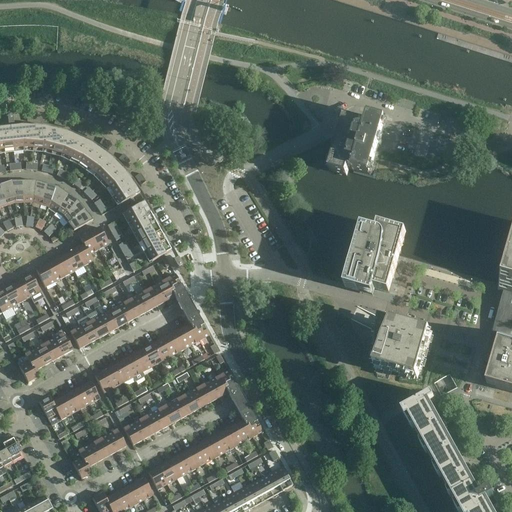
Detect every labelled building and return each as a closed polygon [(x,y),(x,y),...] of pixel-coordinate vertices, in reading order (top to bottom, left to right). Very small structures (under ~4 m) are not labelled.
[(369,117),(367,125),(366,128),(351,124),(347,136),(341,134),(341,135),(335,153),(334,159),(330,172),(348,177),(350,170),(355,172),(371,176),(373,171),(380,147),(387,122),(382,120),(374,118),(369,117)] [(345,118),(341,134),(347,136),(350,126),(351,124),(366,128),(367,125),(345,118)] [(139,197),(143,204),(169,253),(174,262),(177,260),(146,203),(141,194),(133,182),(127,174),(119,165),(109,156),(100,149),(90,143),(79,137),(68,133),(57,129),(45,127),(33,126),(21,125),(13,126),(8,126),(0,127),(0,130),(10,130),(21,128),(33,129),(45,130),(56,133),(68,136),(78,141),(89,146),(99,153),(108,160),(116,168),(124,176),(131,186),(138,196),(139,197)] [(21,128),(10,130),(12,151),(22,150),(21,128)] [(33,129),(21,128),(22,150),(32,151),(33,129)] [(45,130),(33,129),(32,151),(41,152),(45,130)] [(10,130),(0,130),(0,140),(2,152),(12,151),(10,130)] [(56,133),(45,130),(41,152),(51,154),(56,133)] [(68,136),(56,133),(51,154),(60,156),(68,136)] [(78,141),(68,136),(60,156),(69,160),(78,141)] [(89,146),(78,141),(69,160),(78,165),(89,146)] [(107,142),(103,147),(108,151),(111,145),(109,144),(107,142)] [(99,153),(89,146),(78,165),(86,170),(99,153)] [(108,160),(99,153),(86,170),(94,176),(108,160)] [(118,160),(122,163),(127,159),(125,157),(123,155),(118,160)] [(127,159),(122,163),(126,167),(130,162),(128,161),(127,159)] [(116,168),(108,160),(94,176),(101,183),(116,168)] [(124,176),(116,168),(101,183),(108,190),(124,176)] [(56,177),(62,179),(65,173),(59,171),(56,177)] [(62,179),(67,182),(70,176),(65,173),(62,179)] [(131,186),(124,176),(108,190),(113,198),(131,186)] [(71,184),(75,187),(79,182),(75,178),(71,184)] [(75,187),(80,190),(84,185),(79,182),(75,187)] [(10,183),(0,186),(0,190),(6,207),(14,205),(10,183)] [(22,183),(10,183),(14,205),(22,204),(22,183)] [(34,183),(22,183),(22,204),(31,204),(34,183)] [(46,186),(34,183),(31,204),(39,207),(46,186)] [(57,189),(46,186),(39,207),(47,209),(57,189)] [(138,196),(131,186),(113,198),(119,207),(138,196)] [(83,193),(87,197),(92,193),(88,188),(83,193)] [(67,196),(57,189),(47,209),(54,214),(67,196)] [(87,197),(91,201),(96,197),(94,194),(92,193),(87,197)] [(77,203),(67,196),(54,214),(62,219),(77,203)] [(93,205),(97,209),(103,206),(99,201),(93,205)] [(84,212),(77,203),(62,219),(67,226),(84,212)] [(143,204),(124,215),(150,263),(169,253),(143,204)] [(97,209),(100,214),(106,210),(103,206),(97,209)] [(92,222),(84,212),(67,226),(72,232),(92,222)] [(5,222),(10,231),(13,229),(9,221),(5,222)] [(107,227),(111,235),(119,231),(114,223),(107,227)] [(43,233),(46,236),(53,229),(50,226),(43,233)] [(362,228),(357,244),(385,252),(384,254),(399,258),(399,256),(406,233),(378,226),(377,232),(362,228)] [(46,236),(49,238),(55,231),(53,229),(46,236)] [(90,234),(99,251),(109,246),(99,229),(90,234)] [(111,235),(116,242),(123,238),(119,231),(111,235)] [(80,239),(93,263),(94,262),(90,256),(99,251),(90,234),(80,239)] [(59,236),(50,240),(52,244),(61,239),(59,236)] [(74,251),(84,268),(93,263),(80,239),(80,240),(83,246),(74,251)] [(118,247),(122,254),(129,250),(125,243),(118,247)] [(357,244),(347,282),(361,286),(371,288),(374,289),(389,293),(398,260),(399,258),(384,254),(385,252),(357,244)] [(122,254),(126,261),(133,257),(129,250),(122,254)] [(64,256),(74,273),(84,268),(74,251),(64,256)] [(55,261),(64,279),(74,273),(64,256),(55,261)] [(166,259),(162,262),(166,269),(170,267),(166,259)] [(173,262),(176,269),(177,269),(178,270),(179,270),(180,269),(181,269),(181,268),(181,267),(181,266),(179,261),(178,260),(177,260),(174,262),(173,262)] [(45,267),(55,284),(64,279),(55,261),(45,267)] [(129,266),(133,273),(140,269),(136,262),(129,266)] [(511,263),(503,295),(501,303),(506,305),(504,312),(498,334),(495,345),(492,344),(489,343),(484,362),(490,363),(495,365),(502,367),(496,389),(504,391),(511,393),(511,263)] [(36,273),(45,289),(55,284),(45,267),(35,272),(36,273)] [(21,281),(30,298),(40,293),(31,276),(21,281)] [(170,290),(180,285),(175,276),(165,281),(170,290)] [(11,287),(21,304),(30,298),(21,281),(11,287)] [(171,300),(174,298),(175,298),(170,290),(165,281),(156,287),(165,303),(171,300)] [(373,296),(374,289),(361,286),(347,282),(346,285),(345,288),(373,296)] [(187,296),(186,295),(180,285),(170,290),(175,298),(174,298),(175,300),(179,298),(181,302),(182,302),(182,303),(183,304),(182,304),(182,305),(183,304),(189,301),(190,301),(191,300),(191,299),(191,298),(191,297),(190,297),(190,296),(189,296),(188,296),(187,296)] [(2,292),(11,309),(21,304),(11,287),(2,292)] [(156,309),(165,303),(156,287),(147,292),(156,309)] [(0,311),(2,314),(11,309),(2,292),(0,292),(0,311)] [(146,314),(156,309),(147,292),(137,297),(146,314)] [(192,306),(188,299),(186,295),(179,298),(175,300),(178,305),(182,312),(186,319),(188,323),(192,321),(198,318),(196,313),(192,306)] [(137,319),(146,314),(137,297),(127,302),(137,319)] [(127,324),(137,319),(127,302),(118,308),(127,324)] [(501,303),(489,343),(492,344),(495,345),(498,334),(504,312),(506,305),(501,303)] [(118,330),(127,324),(118,308),(108,313),(118,330)] [(99,340),(108,335),(99,318),(95,312),(86,317),(89,324),(99,340)] [(108,335),(118,330),(108,313),(99,318),(108,335)] [(197,315),(196,313),(190,317),(190,318),(192,321),(191,322),(188,323),(189,325),(190,325),(194,334),(204,328),(198,318),(198,316),(197,315)] [(89,346),(99,340),(89,324),(86,317),(76,323),(80,329),(89,346)] [(431,336),(417,332),(405,328),(401,327),(392,324),(391,325),(385,330),(379,334),(378,334),(378,338),(375,370),(390,374),(400,377),(409,380),(421,370),(427,352),(431,336)] [(194,334),(190,325),(189,325),(180,330),(190,347),(199,342),(194,334)] [(194,334),(199,342),(209,337),(204,328),(194,334)] [(85,348),(89,346),(80,329),(70,334),(79,351),(85,348)] [(180,330),(171,336),(180,352),(190,347),(180,330)] [(64,335),(54,341),(63,357),(73,352),(64,335)] [(171,336),(161,341),(171,358),(180,352),(171,336)] [(54,341),(44,346),(54,363),(63,357),(54,341)] [(161,341),(152,346),(161,363),(171,358),(161,341)] [(44,346),(35,351),(44,368),(54,363),(44,346)] [(152,346),(142,351),(152,368),(161,363),(152,346)] [(214,346),(212,347),(210,348),(214,356),(218,353),(214,346)] [(35,351),(25,357),(38,380),(39,379),(35,373),(44,368),(35,351)] [(142,351),(133,357),(142,373),(152,368),(142,351)] [(219,356),(215,358),(219,365),(224,363),(219,356)] [(28,363),(19,368),(26,381),(28,385),(30,384),(38,380),(25,357),(28,363)] [(133,357),(123,362),(132,379),(135,383),(144,378),(142,373),(133,357)] [(123,362),(114,367),(123,384),(132,379),(123,362)] [(114,367),(104,373),(113,389),(123,384),(114,367)] [(234,396),(240,392),(228,371),(218,377),(228,394),(228,395),(229,397),(233,394),(234,396)] [(94,378),(103,395),(113,389),(104,373),(94,378)] [(224,396),(228,395),(228,394),(218,377),(209,382),(219,400),(224,396)] [(209,405),(219,400),(209,382),(199,387),(209,405)] [(80,389),(90,406),(99,401),(100,401),(90,383),(80,389)] [(200,410),(209,405),(199,387),(190,393),(200,410)] [(71,394),(81,411),(90,406),(80,389),(71,394)] [(239,415),(241,420),(243,418),(245,417),(245,416),(251,413),(251,412),(249,410),(245,402),(241,395),(241,394),(240,393),(240,392),(234,396),(233,394),(232,395),(229,397),(231,401),(235,407),(239,415)] [(190,415),(200,410),(190,393),(180,398),(190,415)] [(61,399),(71,417),(81,411),(71,394),(61,399)] [(490,511),(489,509),(498,504),(497,502),(491,491),(488,493),(485,495),(479,498),(427,405),(435,401),(432,396),(403,412),(407,420),(410,418),(461,511),(490,511)] [(48,398),(62,422),(71,417),(61,399),(53,404),(50,397),(48,398)] [(61,422),(62,422),(48,398),(38,404),(39,405),(48,421),(57,415),(61,422)] [(180,421),(190,415),(180,398),(171,403),(180,421)] [(171,426),(180,421),(171,403),(161,408),(171,426)] [(161,431),(171,426),(161,408),(152,414),(161,431)] [(241,420),(243,422),(252,438),(262,433),(251,413),(245,416),(245,417),(244,418),(243,418),(241,420)] [(152,436),(161,431),(152,414),(142,419),(152,436)] [(142,442),(152,436),(142,419),(133,424),(142,442)] [(243,443),(252,438),(243,422),(234,427),(243,443)] [(132,447),(142,442),(133,424),(123,430),(132,447)] [(234,427),(224,432),(233,448),(243,443),(234,427)] [(115,432),(107,436),(116,453),(126,448),(117,431),(115,432)] [(222,433),(215,437),(224,454),(233,448),(224,432),(222,433)] [(107,436),(97,442),(107,458),(116,453),(107,436)] [(215,437),(205,442),(214,459),(224,454),(215,437)] [(13,440),(3,446),(14,465),(23,459),(18,450),(16,446),(13,440)] [(97,442),(88,447),(97,464),(107,458),(97,442)] [(205,442),(196,448),(205,464),(214,459),(205,442)] [(271,450),(267,442),(263,445),(267,452),(271,450)] [(3,446),(0,447),(0,462),(4,470),(14,465),(3,446)] [(88,447),(78,452),(91,475),(92,474),(89,468),(97,464),(88,447)] [(196,448),(186,453),(195,469),(205,464),(196,448)] [(81,458),(72,463),(80,478),(81,480),(91,475),(78,452),(81,458)] [(268,455),(273,463),(277,461),(273,452),(268,455)] [(186,453),(177,458),(186,475),(195,469),(186,453)] [(177,458),(167,464),(176,480),(186,475),(177,458)] [(167,464),(158,469),(167,485),(176,480),(167,464)] [(282,468),(272,474),(282,493),(292,487),(282,468)] [(148,474),(157,491),(167,485),(158,469),(148,474)] [(241,470),(234,473),(237,478),(243,474),(241,470)] [(29,473),(21,477),(24,482),(31,477),(29,473)] [(237,478),(234,473),(228,477),(230,482),(237,478)] [(272,474),(262,479),(273,498),(282,493),(272,474)] [(21,477),(13,482),(16,486),(24,482),(21,477)] [(133,485),(143,502),(152,497),(153,497),(143,479),(133,485)] [(262,479),(253,484),(263,503),(273,498),(262,479)] [(222,480),(215,484),(218,488),(224,485),(222,480)] [(33,481),(26,485),(29,490),(36,486),(33,481)] [(9,484),(2,488),(4,492),(11,488),(9,484)] [(215,484),(209,488),(211,492),(218,488),(215,484)] [(253,484),(243,489),(254,508),(263,503),(253,484)] [(26,485),(19,488),(22,493),(28,490),(29,490),(26,485)] [(124,490),(134,507),(143,502),(133,485),(124,490)] [(243,489),(234,495),(243,511),(246,511),(254,508),(243,489)] [(115,495),(123,511),(125,511),(134,507),(124,490),(115,495)] [(203,491),(196,494),(199,499),(205,496),(203,491)] [(13,492),(6,496),(9,501),(16,497),(13,492)] [(102,495),(111,511),(123,511),(115,495),(106,500),(103,494),(102,495)] [(196,494),(190,498),(192,503),(199,499),(196,494)] [(111,511),(102,495),(93,499),(92,500),(98,511),(110,511),(111,511)] [(243,511),(234,495),(224,500),(230,511),(243,511)] [(6,496),(0,499),(0,501),(2,505),(9,501),(6,496)] [(52,511),(44,497),(34,502),(39,511),(52,511)] [(230,511),(224,500),(214,505),(218,511),(230,511)] [(184,501),(177,505),(180,509),(186,506),(184,501)] [(39,511),(34,502),(25,508),(27,511),(39,511)]
